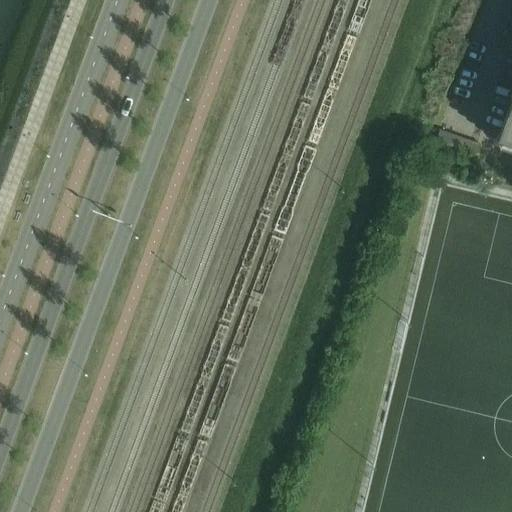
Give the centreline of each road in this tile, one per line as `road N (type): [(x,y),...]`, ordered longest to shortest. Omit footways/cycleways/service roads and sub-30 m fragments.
road 1 (secondary): [(21,511),(209,0)]
road 2 (secondary): [(167,0),(0,454)]
road 3 (unclassified): [(118,0),(0,321)]
